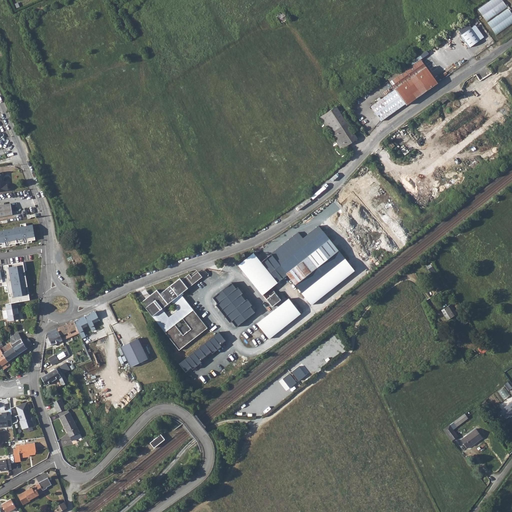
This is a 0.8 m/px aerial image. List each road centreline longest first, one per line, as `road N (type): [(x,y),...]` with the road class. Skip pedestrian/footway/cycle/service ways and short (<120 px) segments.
road 1 (unclassified): [(73,307),(253,242),(289,221),(391,125),(511,41)]
road 2 (track): [(401,277),(356,319),(348,356),(270,417),(230,420),(198,435),(123,511)]
road 3 (unclassified): [(152,511),(208,464),(206,440),(178,411),(154,410),(82,478),(68,475),(57,458)]
road 4 (residential): [(0,102),(43,205),(48,248)]
